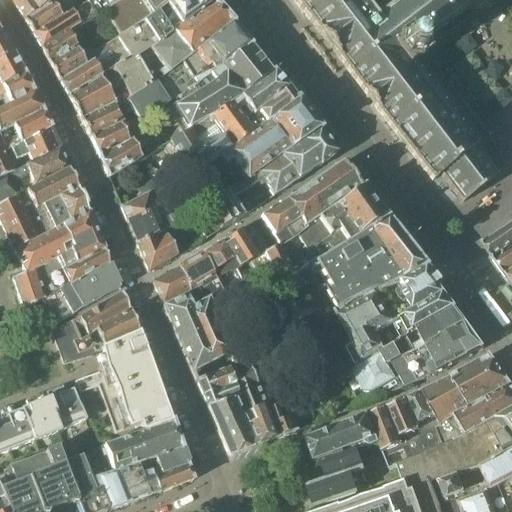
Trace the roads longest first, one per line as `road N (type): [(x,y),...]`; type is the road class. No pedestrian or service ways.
road 1 (residential): [(229,502),(77,145),(0,15)]
road 2 (residential): [(446,252),(251,0)]
